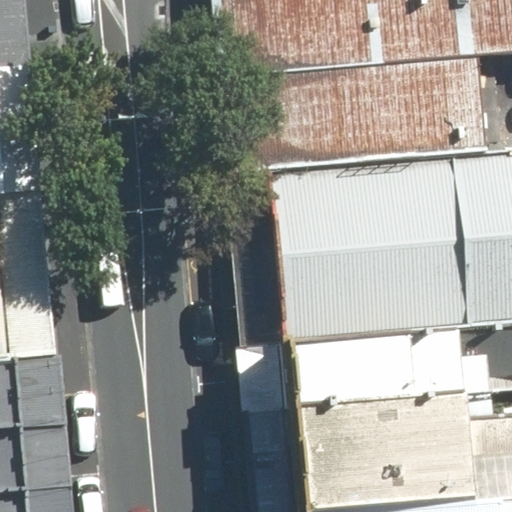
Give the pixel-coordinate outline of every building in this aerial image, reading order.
[(511,0),(244,0),(251,78),(468,59),(511,55),(511,0)] [(251,78),(259,170),(477,151),(468,59),(251,78)] [(511,147),(477,151),(259,170),(274,344),(511,324),(511,147)] [(511,324),(274,344),(287,511),(307,511),(511,495),(511,324)] [(0,359),(0,428),(11,427),(5,359),(0,359)] [(0,511),(17,511),(11,427),(0,428),(0,511)] [(511,511),(511,495),(307,511),(511,511)]
